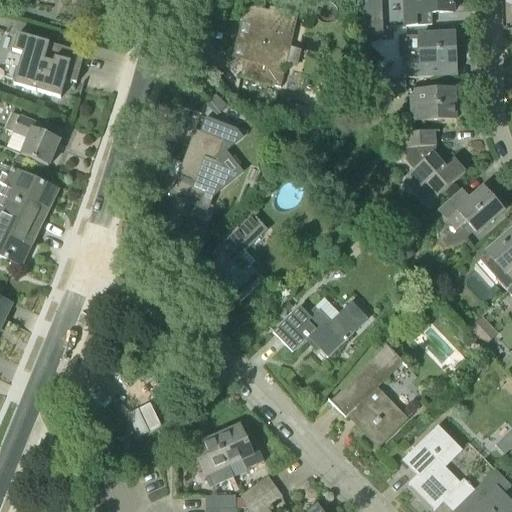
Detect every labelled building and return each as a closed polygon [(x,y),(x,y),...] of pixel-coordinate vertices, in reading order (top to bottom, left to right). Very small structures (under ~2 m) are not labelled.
[(431,27),(431,15),(453,14),(452,0),(404,0),(405,28),(431,27)] [(245,59),(240,79),(280,89),(293,35),(288,34),(292,18),(245,7),(233,56),(245,59)] [(357,28),(358,15),(349,15),(348,27),(357,28)] [(384,30),(383,21),(363,22),(364,31),(384,30)] [(365,42),(382,41),(381,31),(364,31),(365,42)] [(11,53),(23,56),(14,87),(60,100),(65,82),(76,85),(84,55),(16,35),(11,53)] [(454,36),(418,37),(397,38),(398,59),(403,59),(404,80),(432,79),(431,67),(455,66),(454,36)] [(404,95),(404,80),(374,81),(375,96),(404,95)] [(259,97),(276,101),(279,89),(262,85),(259,97)] [(410,96),(411,123),(456,121),(454,91),(408,93),(408,96),(410,96)] [(200,209),(224,144),(227,145),(232,130),(203,119),(205,115),(201,114),(194,133),(182,167),(179,165),(168,197),(169,197),(170,195),(172,196),(167,209),(184,219),(190,203),(199,207),(199,208),(200,209)] [(46,129),(19,118),(19,119),(9,115),(3,130),(11,134),(11,135),(5,150),(48,168),(59,142),(43,135),(46,129)] [(439,132),(404,136),(407,164),(414,172),(406,180),(417,193),(426,186),(437,199),(465,175),(453,161),(445,168),(433,155),(433,148),(435,148),(434,134),(439,133),(439,132)] [(17,157),(14,164),(25,168),(27,162),(17,157)] [(52,190),(10,169),(2,187),(6,189),(0,200),(0,210),(39,229),(45,217),(40,215),(52,190)] [(460,192),(438,212),(455,232),(466,222),(477,235),(503,213),(483,190),(469,202),(460,192)] [(0,258),(15,266),(27,241),(32,243),(39,229),(0,210),(0,258)] [(254,262),(244,252),(266,230),(252,215),(245,222),(213,254),(222,263),(211,274),(212,275),(213,273),(241,302),(239,303),(240,304),(264,282),(249,267),(254,262)] [(504,275),(496,282),(507,295),(511,290),(511,232),(486,254),(504,275)] [(397,255),(406,264),(414,255),(405,246),(397,255)] [(2,326),(5,320),(13,304),(9,303),(8,304),(0,300),(0,336),(4,327),(2,326)] [(281,319),(292,308),(285,301),(274,313),(281,319)] [(327,360),(355,333),(368,321),(350,303),(330,323),(319,312),(310,320),(299,309),(273,335),(292,355),(308,340),(327,360)] [(498,335),(483,318),(470,330),(485,347),(498,335)] [(456,337),(464,346),(470,341),(462,332),(456,337)] [(387,349),(331,404),(329,402),(328,403),(345,420),(347,418),(378,449),(407,421),(376,390),(402,365),(387,349)] [(227,468),(241,462),(245,471),(264,463),(256,446),(249,449),(240,429),(215,440),(227,468)] [(451,511),(454,511),(474,493),(463,482),(459,485),(443,469),(460,453),(437,430),(404,463),(418,477),(408,486),(409,487),(410,486),(434,510),(433,511),(434,511),(443,503),(451,511)] [(232,480),(227,468),(215,440),(192,450),(205,479),(207,478),(212,489),(232,480)] [(511,470),(511,461),(509,458),(503,464),(511,472),(511,470)] [(495,472),(474,493),(454,511),(511,511),(511,505),(502,496),(510,488),(495,472)] [(267,478),(240,498),(245,510),(275,489),(267,478)] [(268,511),(267,510),(282,499),(275,489),(245,510),(246,511),(268,511)] [(235,510),(234,498),(205,499),(205,510),(235,510)]
